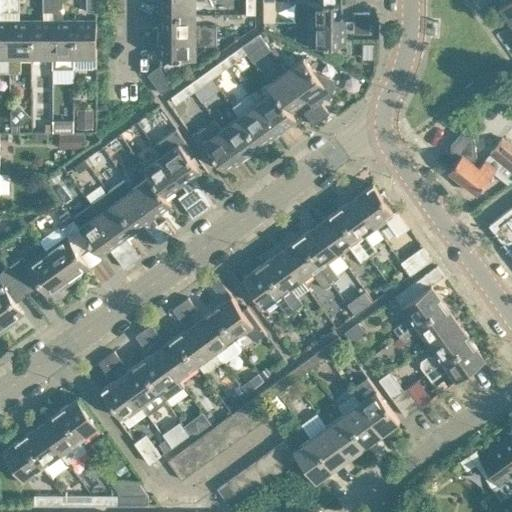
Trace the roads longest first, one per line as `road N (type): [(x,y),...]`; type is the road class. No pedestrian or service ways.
road 1 (tertiary): [(383,116),(0,395)]
road 2 (tertiary): [(511,317),(389,150),(383,116)]
road 3 (residential): [(373,511),(380,489),(511,391)]
road 4 (tertiary): [(383,116),(409,37),(410,0)]
